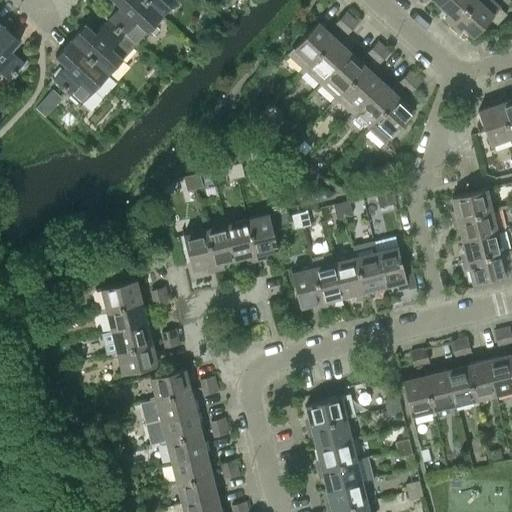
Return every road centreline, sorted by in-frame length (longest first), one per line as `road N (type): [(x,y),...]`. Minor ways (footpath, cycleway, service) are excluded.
road 1 (residential): [(438,318),(412,190),(453,72)]
road 2 (residential): [(438,318),(253,371)]
road 3 (residential): [(278,511),(248,390),(253,371)]
